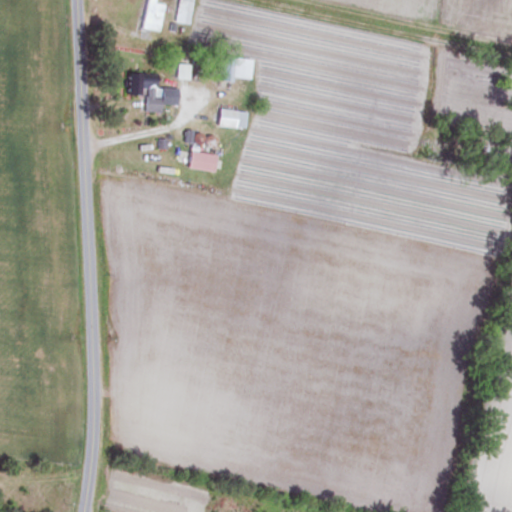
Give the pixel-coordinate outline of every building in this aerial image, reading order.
[(155,32),(162,4),(153,2),(153,0),(143,0),(137,28),(155,32)] [(189,0),(174,0),(172,23),(186,24),(189,0)] [(246,79),(246,58),(209,56),(208,78),(246,79)] [(174,104),(175,88),(151,87),(152,73),(122,72),(121,94),(140,95),(140,112),(159,112),(159,104),(174,104)] [(242,110),(214,109),(213,127),(241,128),(242,110)] [(183,168),(209,171),(211,154),(185,151),(183,168)]
